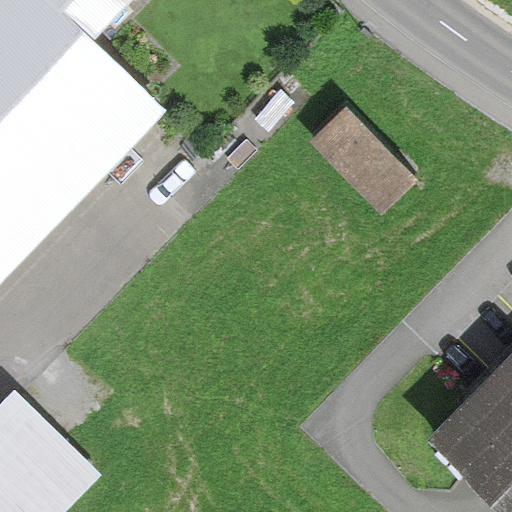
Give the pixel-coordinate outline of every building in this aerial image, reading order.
[(97,27),(67,0),(0,0),(0,263),(168,95),(97,27)] [(67,0),(97,27),(121,0),(67,0)] [(394,202),(431,161),(355,93),(319,134),(394,202)] [(511,336),(431,421),(511,501),(511,336)] [(0,511),(58,511),(104,467),(16,379),(0,395),(0,511)]
